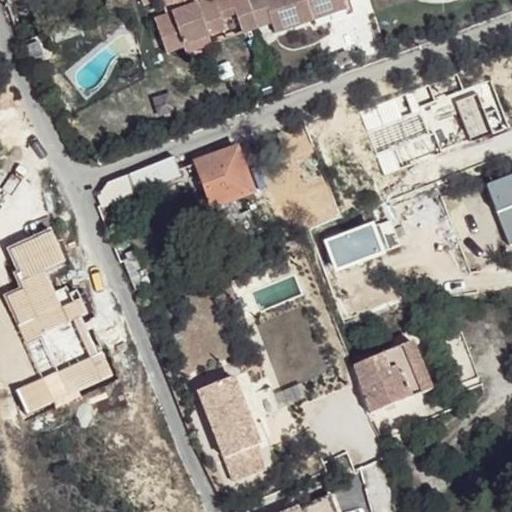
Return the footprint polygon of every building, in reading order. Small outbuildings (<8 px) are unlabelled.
[(160,0),(165,13),(197,1),(196,0),(139,0),(141,5),(153,0),(160,0)] [(165,13),(149,18),(162,53),(180,46),(182,53),(211,42),(208,34),(223,28),(220,17),(234,13),(229,0),(200,0),(197,1),(165,13)] [(229,0),(234,13),(240,31),(270,21),(274,31),(313,17),(310,8),(331,0),(229,0)] [(313,17),(316,25),(352,11),(348,0),(331,0),(310,8),(313,17)] [(368,22),(354,27),(360,44),(374,39),(368,22)] [(345,48),(325,55),(330,67),(350,59),(345,48)] [(239,148),(219,155),(235,198),(253,191),(239,148)] [(219,155),(197,163),(211,206),(235,198),(219,155)] [(174,157),(158,163),(167,181),(181,175),(179,170),(174,157)] [(113,180),(98,197),(102,206),(167,181),(158,163),(113,180)] [(144,271),(130,275),(135,291),(149,285),(144,271)] [(435,332),(427,336),(446,389),(480,376),(463,331),(439,340),(435,332)] [(415,343),(393,351),(402,378),(404,378),(424,369),(415,343)] [(393,351),(355,367),(371,415),(410,400),(404,378),(402,378),(393,351)] [(317,383),(333,436),(352,429),(353,430),(373,421),(371,415),(355,367),(317,383)] [(424,369),(404,378),(410,400),(430,392),(424,369)] [(273,478),(277,489),(305,480),(304,477),(320,470),(317,464),(273,478)]
